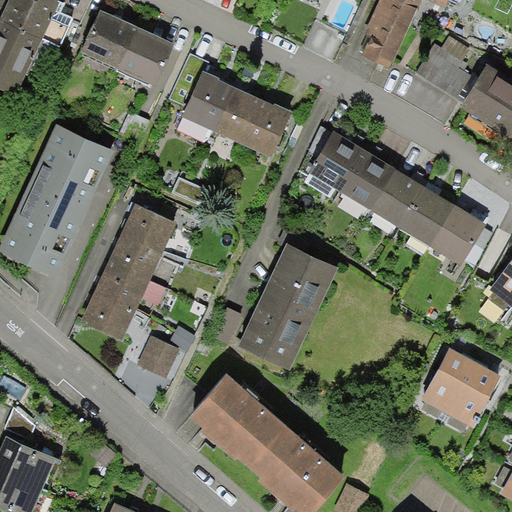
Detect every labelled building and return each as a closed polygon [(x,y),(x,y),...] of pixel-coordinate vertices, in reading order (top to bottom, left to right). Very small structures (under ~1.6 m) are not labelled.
[(59,1),(56,0),(7,0),(6,4),(0,15),(0,89),(16,96),(59,1)] [(422,0),(421,0),(372,0),(352,37),(390,58),(422,0)] [(459,0),(422,0),(452,15),(459,0)] [(116,18),(100,10),(80,54),(153,87),(173,44),(156,36),(116,18)] [(478,65),(437,40),(416,75),(456,100),(478,65)] [(208,62),(190,54),(170,99),(183,105),(178,116),(272,157),(293,111),(271,101),(247,91),(217,77),(204,71),(208,62)] [(511,84),(481,66),(458,103),(511,135),(511,84)] [(115,152),(58,126),(1,251),(57,277),(115,152)] [(357,146),(334,132),(309,172),(461,266),(486,225),(477,220),(434,193),(419,184),(379,160),(357,146)] [(177,223),(136,203),(128,222),(119,242),(102,281),(93,299),(88,310),(83,321),(122,341),(177,223)] [(336,270),(291,248),(242,346),(286,368),(336,270)] [(511,261),(491,290),(511,305),(511,261)] [(181,349),(151,334),(137,364),(167,378),(181,349)] [(462,353),(449,346),(420,399),(472,428),(500,375),(486,367),(462,353)] [(308,511),(340,477),(218,372),(184,412),(207,431),(287,501),(299,511),(308,511)] [(33,511),(56,461),(5,439),(0,450),(0,508),(8,511),(33,511)] [(511,472),(499,496),(511,502),(511,472)] [(134,511),(132,511),(111,502),(107,511),(134,511)]
